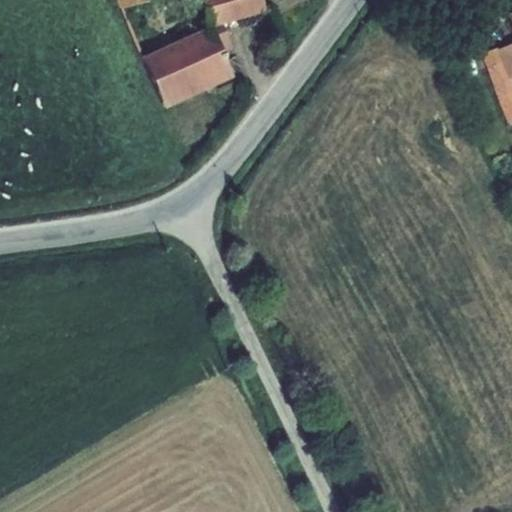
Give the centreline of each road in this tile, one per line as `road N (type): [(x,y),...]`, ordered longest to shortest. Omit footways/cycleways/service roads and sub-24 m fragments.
road 1 (unclassified): [(181,204),(332,511)]
road 2 (unclassified): [(355,0),(235,155),(181,204)]
road 3 (unclassified): [(181,204),(136,220),(0,241)]
